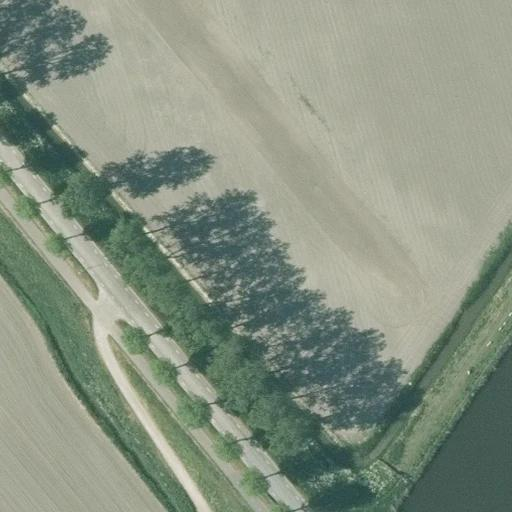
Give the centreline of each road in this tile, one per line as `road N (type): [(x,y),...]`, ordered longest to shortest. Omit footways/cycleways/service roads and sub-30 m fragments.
road 1 (tertiary): [(296,511),(0,151)]
road 2 (track): [(123,299),(102,320),(100,341),(203,511)]
